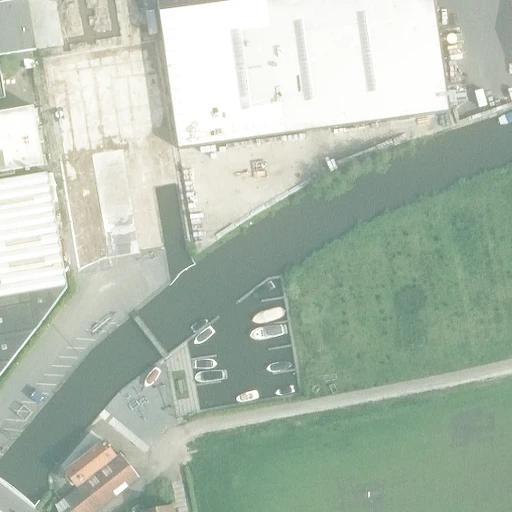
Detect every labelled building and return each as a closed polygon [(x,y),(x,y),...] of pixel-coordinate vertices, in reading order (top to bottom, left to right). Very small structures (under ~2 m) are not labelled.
[(25,0),(0,4),(0,19),(6,56),(34,51),(25,0)] [(26,0),(35,51),(62,46),(54,0),(26,0)] [(54,0),(62,46),(91,42),(83,0),(54,0)] [(83,0),(91,42),(119,37),(113,0),(83,0)] [(113,0),(119,37),(148,32),(143,0),(113,0)] [(252,0),(159,13),(178,151),(445,114),(450,113),(441,51),(434,0),(252,0)] [(156,39),(42,58),(78,273),(112,267),(110,259),(190,245),(156,39)] [(35,109),(0,114),(0,153),(4,153),(7,173),(45,166),(35,109)] [(0,223),(3,223),(55,214),(48,174),(0,182),(0,223)] [(0,299),(68,288),(55,214),(3,223),(0,223),(0,299)] [(0,336),(37,331),(68,288),(0,299),(0,336)] [(37,331),(0,336),(0,364),(13,362),(37,331)] [(0,378),(13,362),(0,364),(0,378)] [(96,511),(138,479),(120,456),(115,460),(102,444),(64,474),(77,491),(56,508),(57,511),(96,511)]
